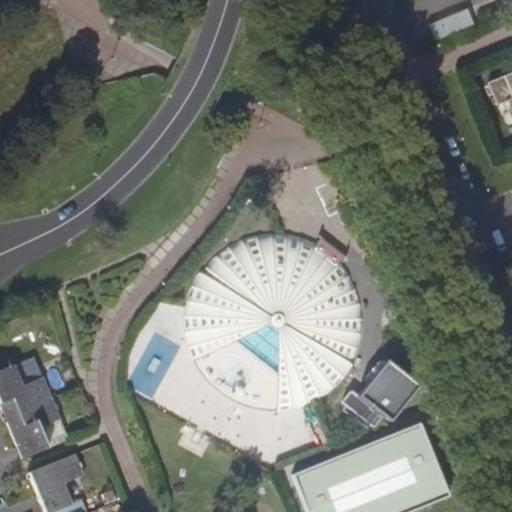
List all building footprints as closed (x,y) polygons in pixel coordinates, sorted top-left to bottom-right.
[(511,73),(488,83),(498,103),(511,98),(511,73)] [(275,413),(292,412),(307,408),(306,403),(316,399),(330,390),(342,377),(353,360),(359,341),(361,331),(361,320),(359,300),(352,281),(346,271),(338,262),(332,263),(325,258),(317,252),(317,246),(298,238),(284,235),(269,235),(262,236),(254,237),(238,242),(218,255),(209,264),(203,272),(194,288),(189,306),(185,306),(184,324),(185,336),(189,351),(198,370),(209,385),(222,396),(242,407),(257,411),(275,413)] [(0,407),(2,407),(6,417),(51,399),(34,358),(0,371),(0,407)] [(389,421),(417,386),(387,362),(371,380),(372,382),(365,390),(364,389),(359,396),(389,421)] [(21,458),(48,447),(40,426),(59,419),(51,399),(6,417),(21,458)] [(48,447),(67,440),(59,419),(40,426),(48,447)] [(409,511),(449,497),(421,431),(419,424),(292,475),(306,511),(409,511)] [(43,511),(49,511),(50,511),(70,504),(62,484),(82,476),(74,455),(28,473),(43,511)] [(49,511),(85,511),(81,501),(70,504),(50,511),(49,511)]
